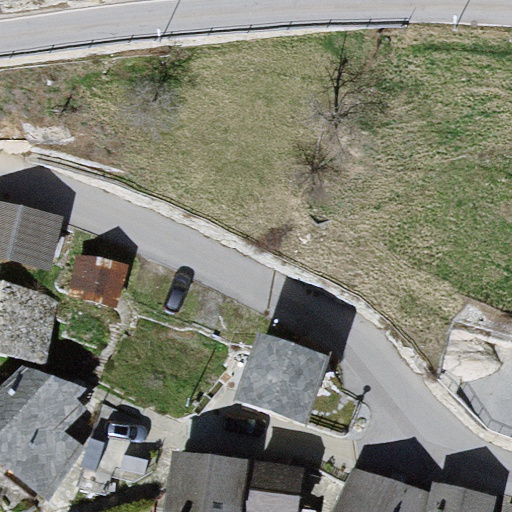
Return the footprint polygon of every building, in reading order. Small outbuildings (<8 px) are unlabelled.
[(56,224),(0,208),(0,254),(44,266),(56,224)] [(112,301),(119,270),(78,261),(71,292),(112,301)] [(0,346),(43,356),(56,301),(4,288),(0,307),(0,346)] [(301,425),(327,359),(263,334),(236,399),(301,425)] [(0,389),(0,453),(44,491),(76,447),(55,433),(79,410),(68,402),(80,390),(28,372),(6,392),(0,389)] [(155,430),(104,411),(93,443),(79,485),(98,491),(108,474),(140,481),(155,430)] [(232,511),(242,465),(176,455),(167,505),(166,511),(232,511)] [(293,511),(301,473),(259,465),(248,511),(293,511)] [(422,511),(426,497),(357,475),(339,511),(422,511)] [(487,511),(490,500),(438,488),(432,511),(487,511)]
